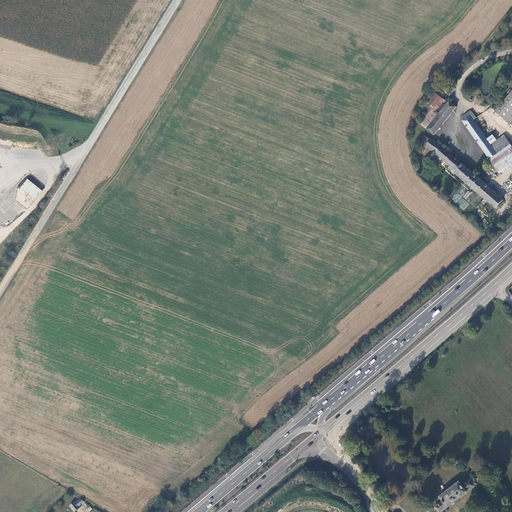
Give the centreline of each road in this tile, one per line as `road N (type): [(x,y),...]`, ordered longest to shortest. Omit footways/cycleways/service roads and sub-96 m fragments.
road 1 (unclassified): [(178,0),(0,290)]
road 2 (primary): [(511,242),(325,404)]
road 3 (primary): [(321,432),(497,284)]
road 4 (primary): [(297,428),(201,511)]
road 5 (primary): [(227,511),(321,432)]
